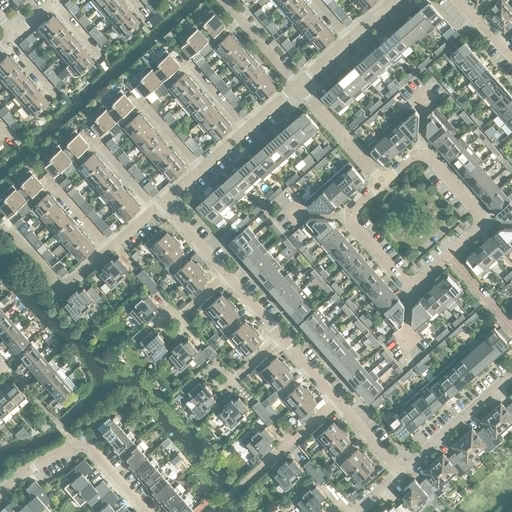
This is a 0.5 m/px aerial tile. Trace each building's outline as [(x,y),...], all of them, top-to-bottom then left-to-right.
[(71,0),(68,0),(64,4),(69,9),(75,4),(71,0)] [(107,0),(100,6),(107,15),(123,1),(122,0),(107,0)] [(286,0),(281,5),(289,13),(303,0),(302,0),(286,0)] [(289,13),(296,22),(312,8),(308,3),(306,4),(303,0),(289,13)] [(357,0),(366,9),(373,3),(371,1),(371,0),(357,0)] [(486,12),(496,22),(511,6),(506,1),(506,0),(490,0),(487,3),(491,8),(486,12)] [(107,15),(114,23),(115,23),(129,11),(126,7),(128,6),(123,1),(107,15)] [(336,2),(330,7),(333,11),(340,5),(336,2)] [(421,8),(421,9),(435,25),(444,17),(431,3),(423,10),(421,8)] [(510,26),(511,28),(511,7),(511,6),(496,22),(505,31),(510,26)] [(254,13),(258,16),(264,11),(261,7),(254,13)] [(296,22),(304,30),(318,18),(315,14),(316,13),(312,8),(296,22)] [(215,48),(216,47),(224,40),(223,39),(218,33),(226,26),(212,9),(211,10),(209,11),(208,13),(207,14),(207,16),(206,18),(208,19),(204,22),(206,25),(200,30),(215,48)] [(421,9),(413,16),(425,30),(433,23),(434,25),(435,25),(421,9)] [(115,23),(114,23),(111,26),(115,31),(119,35),(121,35),(122,35),(124,35),(126,34),(127,33),(129,32),(132,30),(131,28),(139,21),(129,11),(115,23)] [(78,19),(81,23),(87,17),(84,14),(78,19)] [(38,27),(47,38),(63,24),(56,15),(47,23),(45,21),(38,27)] [(342,21),(347,26),(353,20),(349,15),(342,21)] [(405,23),(417,37),(420,41),(428,34),(425,30),(413,16),(405,23)] [(87,17),(81,23),(84,27),(91,21),(87,17)] [(304,30),(311,39),(327,25),(323,20),(321,21),(318,18),(304,30)] [(266,26),(270,30),(276,24),(273,21),(266,26)] [(405,23),(397,30),(409,44),(417,37),(405,23)] [(47,38),(54,46),(69,33),(66,30),(67,28),(63,24),(47,38)] [(205,56),(215,48),(200,30),(195,24),(194,25),(192,26),(191,28),(190,29),(190,31),(189,33),(191,34),(187,37),(189,39),(182,46),(191,57),(199,50),(205,56)] [(276,24),(270,30),(273,34),(279,28),(276,24)] [(327,25),(311,39),(320,49),(328,43),(326,41),(334,33),(327,25)] [(397,30),(388,37),(401,51),(409,44),(397,30)] [(447,38),(451,43),(460,35),(456,30),(447,38)] [(93,36),(97,41),(103,35),(99,31),(93,36)] [(54,46),(62,55),(78,41),(74,36),(72,37),(69,33),(54,46)] [(216,47),(224,55),(240,41),(235,36),(234,38),(230,33),(223,39),(224,40),(216,47)] [(103,35),(97,41),(100,45),(107,40),(103,35)] [(388,37),(380,45),(392,58),(401,51),(388,37)] [(25,38),(19,44),(23,49),(30,44),(25,38)] [(281,43),(285,47),(291,41),(288,38),(281,43)] [(473,50),(465,42),(463,43),(460,40),(448,50),(459,63),(473,50)] [(78,41),(62,55),(69,63),(84,51),(81,47),(82,46),(78,41)] [(224,55),(231,64),(246,51),(242,47),(244,46),(240,41),(224,55)] [(291,41),(285,47),(288,51),(294,45),(291,41)] [(445,42),(440,47),(443,50),(448,45),(445,42)] [(380,45),(372,52),(384,66),(392,58),(380,45)] [(443,50),(440,47),(434,52),(437,55),(443,50)] [(169,88),(171,87),(178,80),(178,79),(172,73),(181,66),(166,49),(165,50),(164,51),(163,53),(162,54),(161,56),(161,58),(162,59),(159,62),(161,65),(154,70),(169,88)] [(459,63),(466,71),(480,59),(473,50),(459,63)] [(93,61),(84,51),(69,63),(65,66),(69,71),(73,75),(75,75),(77,75),(79,75),(80,74),(82,73),(83,72),(85,71),(86,70),(85,68),(93,61)] [(231,64),(239,72),(255,58),(250,53),(249,55),(246,51),(231,64)] [(372,52),(364,59),(379,77),(388,69),(384,66),(372,52)] [(32,59),(35,63),(42,57),(38,54),(32,59)] [(0,75),(1,78),(17,64),(10,55),(2,63),(0,61),(0,75)] [(297,61),(301,66),(308,61),(303,55),(297,61)] [(429,56),(423,61),(426,64),(432,59),(429,56)] [(42,57),(35,63),(39,67),(45,61),(42,57)] [(197,63),(200,67),(207,62),(203,58),(197,63)] [(239,72),(246,81),(261,68),(257,65),(259,63),(255,58),(239,72)] [(356,66),(368,80),(371,84),(379,77),(364,59),(356,66)] [(466,71),(473,79),(487,67),(480,59),(466,71)] [(426,64),(423,61),(418,66),(421,69),(426,64)] [(1,78),(9,86),(23,73),(20,70),(22,68),(17,64),(1,78)] [(159,96),(169,88),(154,70),(149,64),(148,65),(147,66),(146,68),(145,69),(144,71),(144,73),(145,74),(142,77),(144,79),(136,86),(146,96),(154,89),(159,96)] [(428,68),(433,73),(437,70),(432,64),(428,68)] [(356,66),(348,73),(360,87),(368,80),(356,66)] [(469,82),(476,90),(494,75),(487,67),(473,79),(469,82)] [(246,81),(254,89),(270,75),(265,71),(264,72),(261,68),(246,81)] [(413,70),(407,75),(410,79),(416,74),(413,70)] [(47,76),(51,81),(57,75),(53,71),(47,76)] [(209,77),(212,80),(218,75),(215,71),(209,77)] [(9,86),(16,95),(32,81),(28,76),(27,77),(23,73),(9,86)] [(171,87),(178,95),(194,81),(190,76),(188,78),(185,73),(178,79),(178,80),(171,87)] [(348,73),(340,80),(355,98),(363,91),(360,87),(348,73)] [(57,75),(51,81),(55,85),(61,80),(57,75)] [(218,75),(212,80),(215,84),(222,79),(218,75)] [(270,75),(254,89),(263,100),(270,94),(268,91),(277,84),(270,75)] [(410,79),(407,75),(402,80),(405,83),(410,79)] [(483,98),(487,95),(501,83),(494,75),(476,90),(483,98)] [(441,82),(446,88),(450,85),(445,79),(441,82)] [(331,88),(333,90),(346,103),(347,105),(355,98),(340,80),(331,88)] [(16,95),(24,103),(38,91),(35,87),(37,86),(32,81),(16,95)] [(178,95),(186,104),(200,91),(197,87),(198,86),(194,81),(178,95)] [(487,95),(494,103),(508,91),(501,83),(487,95)] [(397,84),(392,89),(395,92),(400,88),(397,84)] [(450,85),(446,88),(451,93),(455,90),(450,85)] [(224,94),(227,98),(233,92),(230,88),(224,94)] [(124,128),(125,127),(132,120),(127,113),(135,106),(120,89),(120,90),(119,91),(117,93),(116,94),(116,96),(115,98),(117,99),(113,102),(115,105),(109,110),(124,128)] [(395,92),(392,89),(386,94),(389,97),(395,92)] [(346,103),(333,90),(325,97),(337,111),(346,103)] [(38,91),(24,103),(20,106),(24,111),(28,115),(30,115),(31,115),(33,115),(35,114),(36,113),(38,112),(39,111),(41,110),(40,108),(48,101),(38,91)] [(186,104),(193,112),(209,98),(205,93),(203,95),(200,91),(186,104)] [(491,106),(498,115),(511,102),(511,95),(508,91),(494,103),(491,106)] [(233,92),(227,98),(230,101),(237,96),(233,92)] [(455,101),(450,95),(446,99),(451,104),(455,101)] [(456,99),(461,104),(464,101),(459,96),(456,99)] [(393,97),(387,102),(391,106),(396,101),(393,97)] [(151,103),(155,107),(161,101),(158,98),(151,103)] [(193,112),(201,121),(215,108),(212,104),(213,103),(209,98),(193,112)] [(380,99),(374,104),(378,107),(383,103),(380,99)] [(464,101),(461,104),(465,110),(469,107),(464,101)] [(391,106),(387,102),(382,107),(385,111),(391,106)] [(511,102),(498,115),(505,123),(511,116),(511,102)] [(114,136),(124,128),(109,110),(104,104),(103,105),(102,106),(100,108),(99,109),(99,111),(98,113),(100,114),(96,117),(98,119),(91,126),(100,136),(108,129),(114,136)] [(378,107),(374,104),(369,109),(372,112),(378,107)] [(412,105),(400,116),(416,135),(417,134),(415,133),(419,130),(420,114),(412,105)] [(239,111),(244,117),(250,111),(246,106),(239,111)] [(428,135),(429,136),(448,119),(437,107),(432,111),(428,114),(427,131),(430,134),(428,135)] [(201,121),(208,129),(224,115),(220,111),(218,112),(215,108),(201,121)] [(2,116),(6,121),(12,115),(8,111),(2,116)] [(163,117),(167,120),(173,115),(170,111),(163,117)] [(459,114),(464,119),(468,116),(463,111),(459,114)] [(376,112),(371,116),(374,120),(379,115),(376,112)] [(470,115),(475,121),(479,117),(474,112),(470,115)] [(125,127),(133,135),(149,121),(144,116),(143,118),(139,113),(132,120),(125,127)] [(297,118),(296,118),(310,134),(319,127),(306,113),(298,120),(297,118)] [(364,113),(358,118),(362,121),(367,117),(364,113)] [(12,115),(6,121),(9,125),(16,120),(12,115)] [(173,115),(167,120),(170,124),(176,119),(173,115)] [(224,115),(208,129),(217,140),(225,133),(223,131),(231,124),(224,115)] [(374,120),(371,116),(366,121),(369,124),(374,120)] [(400,116),(392,123),(408,142),(416,135),(400,116)] [(468,116),(464,119),(469,124),(472,121),(468,116)] [(362,121),(358,118),(357,117),(349,124),(353,129),(362,121)] [(479,117),(475,121),(480,126),(483,123),(479,117)] [(296,118),(288,126),(303,143),(311,136),(310,135),(310,134),(296,118)] [(429,136),(436,144),(450,131),(455,127),(448,119),(429,136)] [(133,135),(140,144),(155,131),(151,127),(153,126),(149,121),(133,135)] [(383,130),(387,135),(400,149),(408,142),(392,123),(383,130)] [(288,126),(280,133),(295,150),(303,143),(288,126)] [(354,131),(358,135),(363,130),(360,126),(354,131)] [(178,134),(182,138),(188,132),(185,128),(178,134)] [(484,131),(489,137),(493,134),(488,128),(484,131)] [(78,168),(80,167),(87,160),(87,159),(81,153),(90,146),(75,129),(74,130),(73,131),(72,133),(71,134),(70,136),(70,138),(71,139),(68,142),(70,145),(63,150),(78,168)] [(140,144),(148,152),(164,138),(159,133),(158,135),(155,131),(140,144)] [(436,144),(443,152),(457,139),(450,131),(436,144)] [(188,132),(182,138),(185,141),(191,136),(188,132)] [(482,132),(478,135),(483,140),(486,137),(482,132)] [(280,133),(272,140),(287,157),(295,150),(280,133)] [(493,134),(489,137),(494,142),(497,139),(493,134)] [(387,135),(379,142),(392,156),(400,149),(387,135)] [(106,143),(109,147),(116,141),(112,138),(106,143)] [(148,152),(155,161),(170,148),(166,144),(168,143),(164,138),(148,152)] [(392,156),(379,142),(376,138),(367,146),(377,156),(375,159),(384,165),(387,160),(392,156)] [(443,152),(450,160),(464,147),(457,139),(443,152)] [(272,140),(264,147),(276,161),(279,164),(287,157),(272,140)] [(488,147),(493,152),(496,148),(492,143),(488,147)] [(69,176),(78,168),(63,150),(58,144),(57,145),(56,146),(55,148),(54,149),(53,151),(53,153),(54,154),(51,157),(53,159),(45,166),(55,176),(63,169),(69,176)] [(329,144),(323,149),(326,153),(332,148),(329,144)] [(450,160),(457,168),(475,152),(468,144),(464,147),(450,160)] [(194,151),(198,157),(205,151),(200,146),(194,151)] [(264,147),(256,154),(268,168),(276,161),(264,147)] [(331,152),(334,155),(340,150),(336,147),(331,152)] [(155,161),(163,169),(179,155),(174,151),(173,152),(170,148),(155,161)] [(502,152),(507,157),(511,154),(506,148),(502,152)] [(326,153),(323,149),(318,154),(321,157),(326,153)] [(118,157),(121,160),(127,155),(124,151),(118,157)] [(465,176),(479,164),(483,160),(475,152),(457,168),(465,176)] [(80,167),(87,175),(103,161),(99,156),(97,158),(94,153),(87,159),(87,160),(80,167)] [(256,154),(247,161),(260,175),(263,179),(271,172),(268,168),(256,154)] [(127,155),(121,160),(124,164),(131,159),(127,155)] [(179,155),(163,169),(172,180),(179,173),(177,171),(186,164),(179,155)] [(312,158),(307,163),(310,167),(315,162),(312,158)] [(87,175),(95,184),(109,171),(106,167),(107,166),(103,161),(87,175)] [(247,161),(239,168),(252,182),(260,175),(247,161)] [(310,167),(307,163),(301,168),(305,172),(310,167)] [(465,176),(472,184),(486,172),(479,164),(465,176)] [(353,165),(344,173),(357,187),(361,183),(367,180),(362,171),(359,172),(353,165)] [(133,174),(136,178),(142,172),(139,168),(133,174)] [(239,168),(231,176),(243,189),(252,182),(239,168)] [(32,208),(34,207),(41,200),(41,199),(36,193),(44,186),(30,169),(29,170),(27,171),(26,173),(25,174),(25,176),(24,178),(26,179),(22,182),(24,184),(18,190),(32,208)] [(341,169),(333,176),(348,194),(357,187),(344,173),(341,169)] [(95,184),(102,192),(118,178),(114,173),(112,175),(109,171),(95,184)] [(309,171),(303,176),(307,179),(312,175),(309,171)] [(142,172),(136,178),(139,181),(146,176),(142,172)] [(472,184),(479,192),(493,180),(486,172),(472,184)] [(295,173),(290,178),(293,182),(299,177),(295,173)] [(231,176),(223,183),(239,200),(247,193),(243,189),(231,176)] [(307,179),(303,176),(298,181),(301,184),(307,179)] [(333,176),(325,183),(340,201),(348,194),(333,176)] [(60,183),(64,187),(70,181),(67,178),(60,183)] [(102,192),(110,201),(124,188),(121,184),(122,183),(118,178),(102,192)] [(293,182),(290,178),(284,183),(288,187),(293,182)] [(479,192),(486,201),(500,188),(493,180),(479,192)] [(215,190),(227,204),(231,208),(239,200),(223,183),(215,190)] [(325,183),(316,191),(332,209),(340,201),(325,183)] [(23,216),(32,208),(18,190),(12,184),(12,185),(11,186),(9,188),(8,189),(8,191),(7,193),(9,194),(5,197),(7,199),(0,205),(0,206),(9,216),(17,209),(23,216)] [(148,191),(153,197),(159,191),(155,186),(148,191)] [(280,187),(274,192),(277,196),(283,191),(280,187)] [(110,201),(117,209),(133,195),(129,191),(127,192),(124,188),(110,201)] [(486,201),(493,209),(507,196),(500,188),(486,201)] [(215,190),(207,197),(221,213),(220,210),(227,204),(215,190)] [(72,197),(76,200),(82,195),(79,191),(72,197)] [(332,209),(316,191),(304,201),(311,209),(327,210),(330,208),(332,209)] [(277,196),(274,192),(269,197),(272,200),(277,196)] [(34,207),(42,215),(58,201),(53,196),(52,198),(48,193),(41,199),(41,200),(34,207)] [(493,209),(500,217),(511,206),(511,194),(511,193),(507,196),(493,209)] [(82,195),(76,200),(79,204),(85,199),(82,195)] [(133,195),(117,209),(126,220),(134,213),(132,211),(140,204),(133,195)] [(221,213),(207,197),(206,197),(208,199),(200,206),(216,224),(224,217),(221,213)] [(42,215),(49,224),(64,211),(60,207),(62,206),(58,201),(42,215)] [(263,201),(258,206),(261,210),(267,205),(263,201)] [(261,210),(258,206),(253,211),(256,215),(261,210)] [(511,206),(500,217),(501,217),(502,216),(505,219),(511,219),(511,206)] [(87,214),(91,218),(97,212),(94,208),(87,214)] [(49,224),(57,232),(73,218),(68,213),(67,215),(64,211),(49,224)] [(97,212),(91,218),(94,221),(100,216),(97,212)] [(260,215),(265,220),(269,217),(264,212),(260,215)] [(247,216),(242,220),(245,224),(250,219),(247,216)] [(15,223),(18,227),(24,221),(21,218),(15,223)] [(57,232),(64,241),(79,228),(75,224),(77,223),(73,218),(57,232)] [(303,225),(314,237),(331,221),(330,222),(327,219),(310,218),(303,225)] [(245,224),(242,220),(236,225),(239,229),(245,224)] [(324,242),(339,229),(331,221),(314,237),(321,245),(324,242)] [(103,231),(107,237),(114,231),(109,226),(103,231)] [(223,234),(227,239),(237,231),(233,226),(223,234)] [(64,241),(72,249),(88,235),(83,230),(82,232),(79,228),(64,241)] [(500,229),(500,230),(511,243),(511,228),(504,228),(501,231),(500,229)] [(152,246),(160,255),(178,240),(174,236),(172,237),(167,232),(166,233),(162,229),(145,244),(149,249),(152,246)] [(231,241),(238,250),(251,239),(252,238),(244,229),(231,241)] [(324,242),(332,250),(346,237),(339,229),(324,242)] [(491,237),(504,251),(507,255),(511,250),(511,243),(500,230),(491,237)] [(27,237),(30,240),(36,235),(33,231),(27,237)] [(293,233),(289,237),(294,242),(298,239),(293,233)] [(36,235),(30,240),(33,244),(40,239),(36,235)] [(88,235),(72,249),(81,260),(88,253),(86,251),(95,243),(88,235)] [(332,250),(339,258),(353,246),(346,237),(332,250)] [(491,237),(483,244),(496,258),(504,251),(491,237)] [(238,250),(244,257),(257,246),(251,239),(238,250)] [(165,267),(169,271),(182,260),(178,256),(184,251),(179,245),(181,243),(178,240),(160,255),(168,264),(165,267)] [(483,244),(475,251),(488,265),(496,258),(483,244)] [(244,257),(251,265),(264,254),(257,246),(244,257)] [(339,258),(346,266),(360,254),(353,246),(339,258)] [(11,252),(16,258),(20,254),(15,248),(11,252)] [(42,254),(45,258),(51,252),(48,248),(42,254)] [(302,252),(307,257),(311,254),(306,249),(302,252)] [(251,265),(258,273),(275,258),(268,250),(264,254),(251,265)] [(141,257),(136,251),(132,255),(137,261),(141,257)] [(488,265),(475,251),(471,255),(465,258),(470,268),(473,266),(482,276),(491,269),(488,265)] [(51,252),(45,258),(48,261),(55,256),(51,252)] [(297,257),(301,262),(305,258),(301,253),(297,257)] [(311,254),(307,257),(312,262),(315,259),(311,254)] [(349,278),(353,274),(367,262),(360,254),(346,266),(342,269),(349,278)] [(258,273),(265,280),(278,269),(281,265),(277,261),(280,259),(277,256),(275,258),(258,273)] [(105,265),(107,267),(100,273),(107,281),(106,282),(111,289),(120,281),(119,280),(125,274),(124,272),(129,268),(119,257),(114,261),(112,259),(105,265)] [(305,258),(301,262),(306,267),(309,263),(305,258)] [(176,273),(184,282),(201,267),(198,263),(196,264),(191,259),(185,264),(182,260),(169,271),(173,276),(176,273)] [(353,274),(360,282),(374,270),(367,262),(353,274)] [(57,271),(62,277),(68,271),(64,266),(57,271)] [(201,267),(184,282),(191,291),(189,294),(193,299),(206,287),(202,283),(208,278),(203,272),(205,270),(201,267)] [(136,275),(145,285),(152,278),(143,269),(136,275)] [(265,280),(271,288),(284,277),(284,276),(278,269),(265,280)] [(310,272),(315,277),(318,274),(314,269),(310,272)] [(360,282),(367,291),(381,278),(374,270),(360,282)] [(271,288),(278,296),(295,281),(288,273),(284,276),(284,277),(271,288)] [(440,282),(452,296),(456,300),(464,292),(455,282),(457,279),(448,273),(444,278),(440,282)] [(318,274),(315,277),(319,282),(323,279),(318,274)] [(152,278),(145,285),(153,294),(160,288),(152,278)] [(367,291),(374,299),(389,286),(381,278),(367,291)] [(278,296),(285,303),(302,289),(295,281),(278,296)] [(331,285),(336,290),(339,286),(335,281),(331,285)] [(440,282),(432,289),(444,303),(452,296),(440,282)] [(104,297),(93,285),(87,290),(84,288),(79,292),(77,290),(70,296),(72,298),(65,304),(72,312),(70,313),(76,320),(85,312),(84,311),(90,305),(89,303),(93,300),(96,304),(104,297)] [(509,289),(506,285),(500,290),(503,294),(509,289)] [(339,286),(336,290),(340,295),(344,291),(339,286)] [(378,310),(382,307),(396,294),(389,286),(374,299),(371,302),(378,310)] [(488,291),(491,295),(497,290),(494,286),(488,291)] [(285,303),(292,311),(305,300),(304,299),(309,295),(302,288),(302,289),(285,303)] [(424,296),(436,310),(439,314),(448,307),(444,303),(432,289),(424,296)] [(154,310),(159,305),(149,294),(144,298),(143,297),(136,303),(135,301),(126,309),(132,316),(133,314),(140,322),(147,316),(149,318),(156,312),(154,310)] [(207,308),(215,317),(232,302),(229,298),(227,300),(222,294),(216,299),(212,295),(199,306),(204,311),(207,308)] [(382,307),(388,315),(389,315),(403,302),(396,294),(382,307)] [(424,296),(415,303),(428,317),(436,310),(424,296)] [(305,300),(292,311),(299,319),(312,308),(305,300)] [(473,305),(476,308),(481,304),(478,300),(473,305)] [(220,329),(224,334),(236,322),(233,318),(239,313),(234,307),(236,306),(232,302),(215,317),(222,326),(220,329)] [(389,315),(388,315),(385,318),(396,330),(404,324),(405,307),(402,304),(403,303),(403,302),(389,315)] [(428,317),(415,303),(415,304),(416,305),(413,308),(412,324),(416,328),(420,333),(432,322),(428,317)] [(341,307),(346,312),(349,309),(345,304),(341,307)] [(309,330),(322,319),(325,316),(318,307),(302,322),(309,330)] [(349,309),(346,312),(350,317),(354,314),(349,309)] [(476,312),(470,316),(473,320),(479,315),(476,312)] [(0,332),(12,322),(4,313),(0,316),(0,332)] [(360,317),(364,322),(368,319),(363,314),(360,317)] [(473,320),(470,316),(465,321),(468,325),(473,320)] [(309,330),(315,338),(328,327),(322,319),(309,330)] [(368,319),(364,322),(369,327),(372,324),(368,319)] [(231,336),(238,344),(256,329),(253,325),(251,327),(246,321),(240,326),(236,322),(224,334),(228,338),(231,336)] [(0,341),(0,346),(1,348),(20,331),(12,322),(0,332),(0,333),(4,338),(0,341)] [(161,356),(169,349),(163,342),(165,341),(158,333),(156,335),(152,330),(149,333),(143,326),(131,337),(138,345),(141,341),(145,345),(143,346),(149,353),(148,355),(155,363),(162,357),(161,356)] [(459,326),(454,331),(457,334),(462,329),(459,326)] [(315,338),(322,346),(335,334),(328,327),(315,338)] [(495,327),(486,335),(500,351),(501,350),(499,348),(507,341),(495,327)] [(447,328),(441,332),(444,336),(450,331),(447,328)] [(256,329),(238,344),(246,353),(243,356),(248,361),(260,350),(256,345),(262,340),(258,334),(260,333),(256,329)] [(20,331),(1,348),(4,352),(11,346),(16,352),(29,340),(20,331)] [(322,346),(329,353),(346,338),(339,331),(335,334),(322,346)] [(457,334),(454,331),(449,335),(452,339),(457,334)] [(444,336),(441,332),(436,337),(439,341),(444,336)] [(378,336),(383,342),(386,339),(381,333),(378,336)] [(477,341),(480,344),(492,358),(500,351),(486,335),(485,333),(477,341)] [(368,338),(372,343),(376,339),(371,334),(368,338)] [(329,353),(336,361),(349,350),(352,346),(346,338),(329,353)] [(194,355),(198,350),(189,339),(184,343),(182,341),(174,348),(176,350),(169,355),(176,363),(175,365),(181,371),(189,364),(188,362),(195,356),(194,355)] [(376,339),(372,343),(377,348),(380,344),(376,339)] [(443,340),(438,345),(441,349),(446,344),(443,340)] [(17,366),(20,370),(40,353),(31,343),(18,355),(23,360),(17,366)] [(218,354),(210,344),(202,350),(211,360),(218,354)] [(480,344),(472,351),(484,365),(492,358),(480,344)] [(441,349),(438,345),(432,350),(435,354),(441,349)] [(336,361),(342,369),(355,357),(349,350),(336,361)] [(381,353),(386,358),(389,355),(385,350),(381,353)] [(472,351),(464,358),(476,372),(484,365),(472,351)] [(30,368),(35,373),(47,362),(40,353),(20,370),(24,374),(30,368)] [(389,355),(386,358),(390,363),(394,360),(389,355)] [(398,359),(402,364),(407,360),(403,355),(398,359)] [(427,355),(421,359),(425,363),(430,358),(427,355)] [(262,371),(269,380),(287,364),(284,360),(282,362),(277,356),(271,362),(267,357),(254,368),(259,373),(262,371)] [(342,369),(349,376),(362,365),(355,357),(342,369)] [(464,358),(456,366),(468,379),(476,372),(464,358)] [(33,384),(36,388),(59,368),(51,359),(47,362),(35,373),(39,378),(33,384)] [(425,363),(421,359),(416,364),(419,368),(425,363)] [(274,391),(278,396),(291,385),(287,381),(293,375),(289,370),(291,368),(287,364),(269,380),(277,389),(274,391)] [(349,376),(356,384),(369,373),(362,365),(349,376)] [(403,370),(399,365),(395,368),(400,374),(403,370)] [(456,366),(448,373),(460,386),(468,379),(456,366)] [(46,386),(50,391),(67,377),(59,368),(36,388),(40,392),(46,386)] [(411,369),(405,374),(408,377),(414,372),(411,369)] [(436,376),(440,380),(451,394),(460,386),(448,373),(444,369),(436,376)] [(356,384),(363,392),(375,380),(369,373),(356,384)] [(408,377),(405,374),(400,378),(403,382),(408,377)] [(67,377),(50,391),(55,396),(48,402),(52,406),(75,386),(67,377)] [(209,407),(217,400),(211,393),(213,392),(206,384),(204,386),(200,381),(197,384),(191,377),(179,388),(186,396),(189,392),(193,396),(191,397),(197,404),(196,406),(203,414),(210,408),(209,407)] [(375,380),(363,392),(370,400),(384,388),(376,379),(375,380)] [(3,380),(0,382),(0,384),(17,404),(26,397),(13,382),(8,387),(3,380)] [(440,380),(432,387),(431,387),(443,401),(451,394),(440,380)] [(394,383),(389,388),(392,391),(398,387),(394,383)] [(428,383),(420,390),(435,408),(443,401),(431,387),(432,387),(428,383)] [(0,391),(1,393),(0,393),(0,400),(9,411),(17,404),(0,384),(0,391)] [(285,398),(293,407),(311,391),(307,387),(306,389),(301,384),(295,389),(291,385),(278,396),(282,400),(285,398)] [(392,391),(389,388),(384,393),(387,396),(392,391)] [(420,390),(412,397),(427,415),(435,408),(420,390)] [(311,391),(293,407),(301,416),(298,418),(302,423),(315,412),(311,408),(317,402),(312,397),(314,395),(311,391)] [(381,395),(372,403),(376,408),(385,400),(381,395)] [(232,399),(225,405),(227,407),(220,413),(227,421),(225,422),(231,429),(240,421),(239,420),(245,414),(244,412),(249,408),(239,397),(234,401),(232,399)] [(404,405),(407,408),(419,422),(427,415),(412,397),(404,405)] [(0,417),(1,418),(9,411),(0,400),(0,417)] [(252,406),(260,416),(267,410),(259,400),(252,406)] [(501,402),(491,411),(506,428),(511,422),(511,405),(510,404),(506,408),(501,402)] [(398,413),(397,413),(411,429),(419,422),(407,408),(400,415),(398,413)] [(267,410),(260,416),(268,425),(276,419),(267,410)] [(486,425),(482,429),(496,445),(503,440),(503,436),(500,433),(506,428),(491,411),(482,420),(486,425)] [(411,429),(397,413),(388,421),(401,435),(409,428),(410,430),(411,429)] [(101,435),(107,442),(122,429),(118,425),(121,422),(115,416),(112,418),(111,419),(108,417),(94,429),(101,436),(101,435)] [(319,436),(327,445),(344,429),(341,425),(339,427),(334,422),(328,427),(324,422),(311,433),(316,438),(319,436)] [(275,438),(265,427),(260,431),(259,429),(253,435),(251,434),(242,441),(248,448),(250,447),(257,455),(263,449),(265,451),(272,444),(270,442),(275,438)] [(472,428),(463,436),(477,453),(483,448),(486,451),(490,451),(496,445),(482,429),(477,433),(472,428)] [(113,450),(119,456),(134,443),(132,440),(135,438),(129,431),(126,434),(122,429),(107,442),(113,449),(113,450)] [(331,456),(336,461),(348,450),(345,446),(351,440),(346,435),(348,433),(344,429),(327,445),(334,454),(331,456)] [(477,453),(463,436),(453,445),(457,450),(453,454),(467,471),(470,474),(473,471),(470,468),(474,465),(474,461),(471,458),(477,453)] [(125,462),(131,469),(146,456),(142,452),(145,450),(139,443),(136,445),(134,443),(119,456),(124,463),(125,462)] [(343,463),(350,472),(368,456),(365,452),(363,454),(358,449),(352,454),(348,450),(336,461),(340,466),(343,463)] [(444,453),(434,462),(448,478),(454,473),(457,476),(461,476),(467,471),(453,454),(448,458),(444,453)] [(137,477),(142,483),(158,470),(156,467),(158,465),(152,458),(150,461),(146,456),(131,469),(137,476),(137,477)] [(368,456),(350,472),(358,481),(355,483),(360,488),(372,477),(368,473),(374,467),(370,462),(371,460),(368,456)] [(64,487),(72,496),(89,481),(84,475),(92,468),(84,458),(64,475),(70,482),(64,487)] [(299,474),(304,470),(294,459),(289,463),(287,461),(279,467),(281,469),(275,475),(281,483),(280,484),(286,491),(295,483),(293,481),(300,476),(299,474)] [(303,465),(312,475),(319,468),(310,459),(303,465)] [(429,476),(424,480),(438,496),(445,491),(445,486),(442,483),(448,478),(434,462),(424,470),(429,476)] [(319,468),(312,475),(320,484),(327,478),(319,468)] [(149,489),(155,496),(170,483),(166,479),(168,477),(162,470),(160,472),(158,470),(142,483),(148,490),(149,489)] [(438,496),(424,480),(419,484),(415,478),(404,487),(408,491),(404,495),(411,504),(409,505),(415,511),(416,511),(422,507),(419,504),(425,499),(428,502),(432,502),(438,496)] [(33,497),(27,502),(35,511),(49,511),(51,511),(45,505),(52,499),(35,480),(25,488),(33,497)] [(86,500),(91,506),(110,489),(102,480),(94,487),(89,481),(72,496),(79,505),(86,500)] [(160,504),(166,510),(181,497),(179,494),(182,492),(176,485),(173,488),(170,483),(155,496),(161,503),(160,504)] [(322,500),(326,496),(317,485),(312,489),(310,488),(304,494),(302,492),(293,500),(299,506),(301,505),(307,511),(308,511),(314,507),(316,509),(324,503),(322,500)] [(95,511),(113,511),(115,511),(110,505),(118,498),(110,489),(91,506),(96,511),(95,511)] [(202,502),(205,506),(211,501),(213,499),(208,494),(206,495),(200,500),(202,502)] [(181,497),(166,510),(167,511),(192,511),(194,511),(190,506),(192,504),(186,497),(184,499),(181,497)] [(13,499),(4,507),(8,511),(35,511),(27,502),(21,507),(13,499)] [(411,511),(402,502),(396,508),(394,505),(389,509),(387,507),(380,511),(411,511)]
